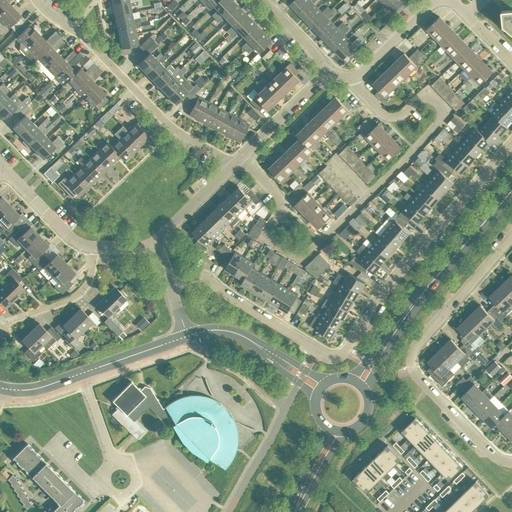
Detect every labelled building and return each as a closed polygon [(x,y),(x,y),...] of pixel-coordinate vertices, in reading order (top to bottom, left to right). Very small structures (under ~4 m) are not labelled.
[(2,0),(0,2),(0,19),(12,7),(8,3),(11,0),(2,0)] [(209,10),(213,6),(212,6),(218,0),(202,0),(201,2),(209,10)] [(211,16),(214,19),(232,1),(231,0),(218,0),(212,6),(213,6),(217,10),(211,16)] [(294,0),(290,4),(297,12),(310,0),(294,0)] [(310,0),(297,12),(305,20),(318,8),(313,3),(316,0),(310,0)] [(404,0),(390,0),(385,5),(393,13),(406,1),(404,0)] [(112,6),(114,16),(131,13),(130,6),(137,5),(136,1),(112,6)] [(223,17),(227,21),(240,9),(232,1),(214,19),(217,22),(223,17)] [(175,7),(170,2),(167,6),(171,11),(175,7)] [(12,7),(0,19),(0,20),(8,29),(10,27),(14,31),(23,22),(19,18),(21,16),(12,7)] [(305,20),(312,28),(331,10),(328,7),(322,12),(318,8),(305,20)] [(226,31),(229,34),(248,17),(240,9),(227,21),(232,26),(226,31)] [(511,9),(501,11),(502,22),(501,22),(502,26),(505,29),(506,28),(511,33),(511,9)] [(312,28),(320,36),(333,23),(328,19),(334,13),(331,10),(312,28)] [(114,16),(116,27),(140,22),(140,18),(132,19),(131,13),(114,16)] [(238,32),(242,37),(255,24),(248,17),(229,34),(229,35),(232,38),(238,32)] [(426,29),(434,37),(447,25),(439,17),(426,29)] [(116,27),(118,37),(136,34),(134,27),(141,26),(140,22),(116,27)] [(327,43),(346,26),(343,22),(337,28),(333,23),(320,36),(327,43)] [(241,47),(244,50),(263,32),(255,24),(242,37),(247,41),(241,47)] [(434,37),(442,45),(455,33),(447,25),(434,37)] [(19,49),(24,55),(42,38),(34,29),(32,31),(28,26),(15,38),(19,43),(19,49)] [(327,43),(335,51),(348,39),(344,35),(349,29),(346,26),(327,43)] [(37,59),(60,37),(60,34),(58,31),(54,31),(45,41),(42,38),(24,55),(33,64),(37,59)] [(163,41),(167,36),(163,32),(159,37),(162,40),(163,41)] [(263,32),(244,50),(247,53),(253,48),(258,52),(270,40),(263,32)] [(442,45),(449,53),(462,40),(455,33),(442,45)] [(136,34),(118,37),(121,48),(122,53),(124,55),(129,53),(131,51),(130,46),(138,45),(136,34)] [(138,47),(142,51),(156,38),(152,34),(149,37),(149,36),(138,47)] [(137,65),(144,73),(162,56),(160,53),(154,58),(150,53),(158,45),(157,44),(162,40),(159,37),(158,36),(156,38),(142,51),(147,56),(137,65)] [(37,59),(46,68),(59,55),(55,51),(64,42),(60,37),(37,59)] [(348,39),(335,51),(343,59),(361,41),(358,38),(352,43),(348,39)] [(449,53),(457,61),(470,48),(462,40),(449,53)] [(189,49),(194,54),(201,48),(196,43),(189,49)] [(278,50),(277,51),(281,55),(282,54),(285,51),(281,47),(278,50)] [(457,61),(464,68),(477,56),(470,48),(457,61)] [(261,58),(265,62),(274,54),(269,49),(261,58)] [(404,53),(396,61),(409,74),(425,58),(417,49),(408,58),(404,53)] [(46,68),(42,71),(50,80),(54,76),(77,55),(72,50),(63,60),(59,55),(46,68)] [(207,56),(203,51),(198,55),(203,60),(207,56)] [(77,55),(54,76),(63,85),(67,81),(75,72),(71,68),(83,57),(79,53),(77,55)] [(144,73),(152,81),(165,69),(164,68),(160,64),(165,59),(162,56),(144,73)] [(464,68),(472,76),(485,64),(477,56),(464,68)] [(223,66),(227,62),(223,57),(218,62),(223,66)] [(396,61),(388,69),(401,82),(409,74),(396,61)] [(67,81),(75,89),(98,67),(94,63),(84,72),(80,68),(75,72),(67,81)] [(289,63),(277,75),(289,88),(298,80),(293,75),(298,71),(289,63)] [(17,68),(23,74),(26,70),(20,64),(17,68)] [(165,69),(152,81),(160,89),(179,69),(177,66),(174,69),(169,64),(164,68),(165,69)] [(485,64),(472,76),(480,84),(493,72),(485,64)] [(160,89),(167,96),(185,79),(181,75),(186,70),(183,66),(179,69),(160,89)] [(75,89),(84,98),(97,85),(93,81),(102,72),(98,67),(75,89)] [(232,78),(238,73),(233,68),(228,74),(232,78)] [(18,73),(14,69),(8,74),(12,79),(18,73)] [(388,69),(381,76),(393,89),(401,82),(388,69)] [(26,70),(23,74),(31,83),(35,79),(26,70)] [(277,75),(269,82),(282,95),(289,88),(277,75)] [(393,89),(381,76),(372,84),(379,91),(374,95),(383,104),(387,99),(385,97),(393,89)] [(205,82),(201,77),(195,82),(199,87),(205,82)] [(431,85),(435,90),(444,81),(439,77),(431,85)] [(185,79),(167,96),(175,104),(185,95),(189,99),(200,89),(195,84),(192,87),(185,79)] [(489,82),(495,88),(498,85),(493,79),(489,82)] [(435,90),(439,94),(448,86),(444,81),(435,90)] [(269,82),(261,90),(274,103),(282,95),(269,82)] [(39,91),(42,95),(46,91),(44,89),(47,86),(46,85),(39,91)] [(97,85),(84,98),(92,107),(94,105),(98,109),(108,100),(103,96),(105,94),(97,85)] [(439,94),(443,98),(452,90),(448,86),(439,94)] [(0,107),(9,99),(8,98),(5,94),(9,90),(6,87),(0,91),(0,107)] [(274,103),(261,90),(249,102),(257,111),(261,106),(266,111),(274,103)] [(443,98),(448,103),(456,94),(452,90),(443,98)] [(487,95),(482,90),(478,93),(484,98),(487,95)] [(14,109),(18,114),(26,105),(26,106),(31,101),(26,97),(21,102),(13,94),(8,98),(9,99),(0,107),(0,114),(4,119),(14,109)] [(35,99),(40,103),(44,99),(39,94),(35,99)] [(448,103),(452,107),(460,99),(456,94),(448,103)] [(49,100),(53,104),(58,100),(54,95),(49,100)] [(188,115),(198,120),(208,102),(198,97),(197,98),(194,95),(185,103),(191,109),(188,115)] [(336,97),(328,105),(340,118),(348,110),(336,97)] [(511,103),(505,97),(498,105),(511,117),(511,103)] [(460,99),(452,107),(456,111),(465,103),(460,99)] [(198,120),(208,126),(218,108),(208,102),(198,120)] [(469,102),(466,105),(471,110),(474,107),(469,102)] [(491,113),(492,115),(493,115),(506,126),(511,119),(511,117),(498,105),(494,102),(491,106),(494,109),(491,113)] [(56,108),(61,114),(68,108),(63,103),(56,108)] [(107,111),(111,116),(120,107),(116,103),(107,111)] [(12,127),(20,135),(32,123),(25,115),(30,110),(26,106),(26,105),(18,114),(22,118),(12,127)] [(328,105),(320,112),(332,125),(340,118),(328,105)] [(471,110),(466,105),(463,108),(468,113),(471,110)] [(208,126),(218,131),(228,113),(218,108),(208,126)] [(247,112),(255,121),(260,117),(251,108),(247,112)] [(320,112),(312,120),(325,133),(332,125),(320,112)] [(218,131),(228,137),(238,119),(228,113),(218,131)] [(104,114),(99,119),(104,124),(109,119),(104,114)] [(493,115),(492,115),(486,123),(501,136),(508,128),(506,126),(493,115)] [(456,126),(456,125),(460,129),(464,125),(454,116),(450,121),(456,126)] [(44,127),(50,122),(46,118),(41,123),(44,127)] [(104,124),(99,119),(95,123),(99,128),(104,124)] [(238,119),(228,137),(239,142),(248,124),(238,119)] [(361,132),(370,124),(366,119),(357,128),(361,132)] [(312,120),(304,127),(317,140),(325,133),(312,120)] [(21,142),(25,146),(44,127),(41,123),(37,127),(32,123),(20,135),(24,140),(21,142)] [(135,123),(127,131),(141,146),(149,138),(135,123)] [(486,123),(479,131),(478,131),(490,141),(493,144),(501,136),(486,123)] [(373,145),(386,132),(378,124),(374,128),(370,124),(361,132),(373,145)] [(31,147),(35,151),(47,139),(43,134),(48,130),(44,127),(25,146),(28,149),(31,147)] [(296,135),(300,139),(300,138),(309,148),(310,147),(317,140),(304,127),(296,135)] [(91,128),(86,132),(90,136),(95,131),(91,128)] [(475,128),(468,136),(483,149),(490,141),(478,131),(479,131),(475,128)] [(443,129),(436,137),(442,142),(444,139),(446,140),(450,135),(443,129)] [(127,131),(119,139),(133,154),(141,146),(127,131)] [(373,145),(381,152),(394,139),(386,132),(373,145)] [(64,141),(68,145),(73,140),(69,136),(64,141)] [(468,136),(460,144),(476,157),(483,149),(468,136)] [(47,139),(35,151),(43,159),(52,149),(57,154),(65,146),(57,137),(51,143),(47,139)] [(442,142),(436,137),(433,140),(439,145),(442,142)] [(300,139),(292,146),(305,159),(313,151),(310,147),(309,148),(300,138),(300,139)] [(119,139),(111,147),(120,156),(120,157),(124,162),(133,154),(119,139)] [(394,139),(381,152),(389,160),(402,148),(394,139)] [(106,141),(97,150),(112,164),(120,157),(120,156),(111,147),(106,141)] [(460,144),(453,152),(468,165),(476,157),(460,144)] [(292,146),(284,153),(297,166),(305,159),(292,146)] [(338,154),(343,159),(351,150),(347,146),(338,154)] [(97,150),(89,158),(103,172),(112,164),(97,150)] [(343,159),(347,163),(355,155),(351,150),(343,159)] [(453,152),(442,165),(451,173),(455,168),(461,174),(468,165),(453,152)] [(284,153),(277,161),(289,174),(297,166),(284,153)] [(347,163),(351,167),(360,159),(355,155),(347,163)] [(50,166),(54,171),(63,162),(59,158),(50,166)] [(89,158),(81,165),(95,180),(103,172),(89,158)] [(415,161),(420,166),(423,163),(418,158),(415,161)] [(351,167),(355,172),(364,163),(360,159),(351,167)] [(289,174),(277,161),(268,169),(281,182),(289,174)] [(355,172),(359,176),(368,168),(364,163),(355,172)] [(81,165),(73,173),(87,188),(95,180),(81,165)] [(318,174),(322,178),(331,170),(327,165),(318,174)] [(411,174),(411,175),(415,179),(419,174),(415,171),(410,165),(406,169),(411,174)] [(442,165),(431,178),(446,191),(453,183),(447,177),(451,173),(442,165)] [(359,176),(363,180),(372,172),(368,168),(359,176)] [(408,178),(411,175),(411,174),(406,169),(403,173),(408,178)] [(322,178),(326,182),(335,174),(331,170),(322,178)] [(372,172),(363,180),(368,185),(376,176),(372,172)] [(87,188),(73,173),(65,181),(62,178),(57,183),(71,198),(76,194),(79,196),(87,188)] [(326,182),(331,187),(339,178),(335,174),(326,182)] [(316,185),(322,180),(317,175),(311,181),(316,185)] [(331,187),(335,191),(343,183),(339,178),(331,187)] [(431,178),(424,186),(439,199),(446,191),(431,178)] [(393,182),(390,185),(395,190),(398,187),(393,182)] [(295,196),(303,187),(299,183),(291,192),(295,196)] [(335,191),(339,195),(348,187),(343,183),(335,191)] [(395,190),(390,185),(387,188),(392,193),(395,190)] [(424,186),(417,194),(432,207),(439,199),(424,186)] [(239,187),(231,194),(245,209),(253,201),(256,205),(260,200),(250,190),(246,194),(239,187)] [(303,214),(316,201),(308,192),(303,187),(295,196),(299,200),(294,205),(303,214)] [(339,195),(343,200),(352,191),(348,187),(339,195)] [(352,191),(343,200),(347,204),(356,196),(352,191)] [(403,197),(409,202),(425,215),(432,207),(417,194),(413,198),(407,193),(403,197)] [(231,194),(223,202),(237,216),(245,209),(231,194)] [(0,215),(10,206),(1,197),(0,197),(0,215)] [(303,214),(310,222),(324,209),(316,201),(303,214)] [(215,209),(229,224),(232,227),(240,219),(237,216),(223,202),(215,209)] [(409,202),(398,215),(404,220),(407,223),(411,218),(417,224),(425,215),(409,202)] [(374,211),(369,205),(365,209),(371,214),(374,211)] [(17,226),(12,222),(19,216),(10,206),(0,215),(0,230),(6,237),(17,226)] [(215,209),(207,217),(221,231),(229,224),(215,209)] [(324,209),(310,222),(319,230),(332,217),(324,209)] [(362,212),(358,216),(363,222),(365,223),(367,225),(371,221),(367,217),(362,212)] [(383,225),(387,228),(402,241),(409,233),(400,225),(404,220),(398,215),(395,212),(391,217),(390,216),(386,219),(387,220),(383,225)] [(358,216),(350,223),(357,231),(365,223),(363,222),(358,216)] [(207,217),(200,224),(214,239),(221,231),(207,217)] [(350,223),(342,231),(347,236),(350,234),(353,237),(358,232),(357,231),(350,223)] [(214,239),(200,224),(192,232),(199,239),(194,244),(203,253),(208,249),(206,247),(214,239)] [(21,243),(26,248),(39,236),(30,227),(23,233),(19,228),(8,239),(16,247),(21,243)] [(387,228),(380,236),(395,249),(402,241),(387,228)] [(240,229),(237,232),(242,237),(245,234),(240,229)] [(347,236),(342,231),(339,234),(344,239),(347,236)] [(242,237),(237,232),(234,235),(239,240),(242,237)] [(0,251),(1,252),(9,243),(0,235),(0,251)] [(27,258),(35,266),(45,256),(41,252),(48,245),(39,236),(26,248),(31,254),(27,258)] [(380,236),(373,244),(388,257),(395,249),(380,236)] [(363,243),(360,247),(381,265),(388,257),(373,244),(369,249),(363,243)] [(225,244),(222,247),(228,254),(231,251),(225,244)] [(219,250),(225,257),(228,254),(222,247),(219,250)] [(381,265),(360,247),(356,251),(362,256),(359,260),(354,256),(349,262),(363,274),(368,269),(373,274),(381,265)] [(225,269),(234,275),(245,258),(235,252),(234,254),(231,251),(228,254),(225,257),(224,259),(229,262),(225,269)] [(268,261),(277,267),(283,257),(274,252),(270,258),(268,261)] [(319,253),(313,260),(323,270),(324,271),(330,265),(319,253)] [(52,275),(53,276),(65,264),(56,254),(50,260),(45,256),(35,266),(45,277),(45,278),(46,279),(48,279),(52,275)] [(284,267),(289,269),(293,263),(283,257),(277,267),(282,270),(284,267)] [(234,275),(243,280),(244,280),(251,267),(252,268),(254,263),(245,258),(234,275)] [(323,270),(313,260),(305,267),(318,277),(324,271),(323,270)] [(289,269),(297,275),(301,268),(293,263),(289,269)] [(65,264),(53,276),(58,281),(53,286),(62,294),(72,284),(68,279),(74,273),(65,264)] [(241,284),(250,290),(261,273),(252,268),(251,267),(244,280),(243,280),(241,284)] [(7,281),(2,286),(14,299),(24,290),(17,283),(22,279),(12,268),(3,276),(7,281)] [(338,273),(336,278),(359,292),(365,283),(348,272),(345,277),(338,273)] [(250,290),(260,296),(270,278),(261,273),(250,290)] [(260,296),(269,301),(279,284),(270,278),(260,296)] [(339,286),(337,291),(354,301),(359,292),(336,278),(333,283),(339,286)] [(511,289),(505,282),(497,289),(511,304),(511,303),(511,289)] [(269,301),(278,307),(288,290),(279,284),(269,301)] [(14,299),(2,286),(0,287),(0,302),(5,308),(14,299)] [(96,305),(108,317),(126,300),(114,287),(96,305)] [(511,309),(511,305),(511,304),(497,289),(489,297),(497,306),(493,310),(502,319),(511,309)] [(288,290),(278,307),(288,312),(298,295),(288,290)] [(337,291),(331,300),(348,311),(354,301),(337,291)] [(348,311),(331,300),(327,298),(321,307),(325,310),(343,320),(348,311)] [(480,305),(472,313),(487,328),(491,324),(497,330),(505,323),(502,319),(493,310),(489,314),(480,305)] [(80,308),(71,317),(84,330),(92,322),(96,325),(100,321),(92,312),(87,316),(80,308)] [(315,316),(337,329),(343,320),(325,310),(322,315),(319,313),(317,317),(315,316)] [(472,313),(465,320),(479,335),(487,328),(472,313)] [(337,329),(315,316),(309,326),(331,339),(337,329)] [(84,330),(71,317),(62,325),(66,330),(62,334),(77,349),(81,345),(75,338),(84,330)] [(148,323),(143,318),(139,321),(144,327),(148,323)] [(106,324),(117,336),(122,331),(111,320),(106,324)] [(471,343),(479,335),(465,320),(457,328),(465,337),(461,341),(464,344),(472,353),(484,364),(488,360),(477,349),(471,343)] [(38,323),(30,332),(42,345),(46,349),(55,341),(56,341),(60,337),(50,327),(46,331),(38,323)] [(42,345),(30,332),(21,340),(28,348),(24,352),(33,361),(41,353),(37,349),(42,345)] [(451,339),(443,347),(457,361),(465,354),(468,357),(472,353),(464,344),(459,348),(451,339)] [(99,347),(94,342),(89,345),(95,351),(99,347)] [(443,347),(435,354),(449,369),(457,361),(443,347)] [(73,359),(78,354),(74,350),(69,354),(73,359)] [(449,369),(435,354),(427,362),(441,377),(449,369)] [(32,364),(37,369),(43,363),(38,358),(32,364)] [(486,370),(492,376),(501,367),(495,361),(486,370)] [(511,377),(511,376),(508,373),(502,378),(507,383),(511,377)] [(454,391),(458,396),(467,387),(460,380),(455,384),(458,387),(454,391)] [(131,382),(121,391),(135,405),(136,405),(144,396),(151,403),(155,399),(162,409),(150,388),(144,386),(140,390),(131,382)] [(461,396),(469,404),(482,392),(474,384),(461,396)] [(476,412),(489,399),(493,396),(485,388),(482,392),(469,404),(476,412)] [(135,405),(121,391),(112,401),(118,407),(111,414),(136,439),(144,432),(126,414),(130,410),(136,414),(140,410),(136,405),(135,405)] [(175,424),(172,426),(181,442),(190,451),(206,461),(208,459),(224,469),(227,466),(228,465),(229,463),(230,462),(231,460),(233,458),(233,457),(234,455),(235,453),(235,451),(236,449),(237,445),(237,441),(237,437),(237,433),(237,430),(236,426),(234,422),(233,419),(231,415),(229,412),(226,409),(224,407),(221,404),(218,402),(214,400),(211,398),(207,397),(204,396),(200,395),(196,395),(192,395),(188,396),(185,396),(181,397),(177,399),(174,400),(171,402),(167,405),(165,407),(175,424)] [(476,412),(484,420),(497,407),(489,399),(476,412)] [(492,428),(496,423),(504,415),(497,407),(484,420),(492,428)] [(496,423),(503,431),(511,422),(511,413),(509,410),(504,415),(496,423)] [(401,431),(408,439),(422,425),(415,418),(401,431)] [(511,422),(503,431),(511,439),(511,437),(511,422)] [(429,432),(422,425),(408,439),(415,446),(429,432)] [(436,439),(429,432),(415,446),(422,452),(436,439)] [(442,446),(436,439),(422,452),(428,459),(442,446)] [(12,458),(58,505),(51,511),(45,511),(44,510),(41,511),(71,511),(84,500),(27,443),(12,458)] [(388,445),(381,452),(394,466),(401,459),(388,445)] [(449,453),(442,446),(428,459),(435,466),(449,453)] [(381,452),(374,459),(387,473),(394,466),(381,452)] [(449,453),(435,466),(442,473),(456,460),(449,453)] [(374,459),(367,465),(380,479),(387,473),(374,459)] [(463,467),(456,460),(442,473),(449,480),(463,467)] [(367,465),(360,472),(373,486),(380,479),(367,465)] [(373,486),(360,472),(353,479),(366,493),(373,486)] [(7,480),(11,484),(15,480),(16,479),(12,475),(7,480)] [(10,485),(14,489),(18,485),(19,484),(15,480),(11,484),(10,485)] [(476,481),(469,488),(482,502),(489,495),(476,481)] [(13,490),(17,494),(21,490),(22,489),(18,485),(14,489),(13,490)] [(482,502),(469,488),(462,494),(475,509),(482,502)] [(16,495),(20,499),(24,495),(25,494),(21,490),(17,494),(16,495)] [(471,511),(475,509),(462,494),(455,501),(465,511),(471,511)] [(19,500),(23,504),(27,500),(28,499),(24,495),(20,499),(19,500)] [(23,504),(22,505),(26,509),(31,504),(27,500),(23,504)] [(465,511),(455,501),(448,508),(452,511),(465,511)]
